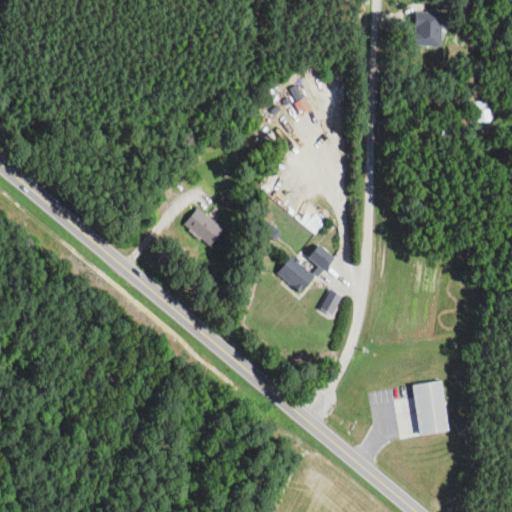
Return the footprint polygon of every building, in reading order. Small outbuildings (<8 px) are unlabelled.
[(444,47),(444,19),(414,19),(414,47),(444,47)] [(289,89),(296,101),(302,97),(296,86),(289,89)] [(491,121),(490,101),(472,101),(472,122),(491,121)] [(183,223),(208,247),(224,231),(198,207),(183,223)] [(325,271),(335,258),(319,244),(308,258),(325,271)] [(316,278),(292,256),(278,272),(301,294),(316,278)] [(342,294),(327,289),(319,309),(334,315),(342,294)] [(413,386),(419,435),(448,432),(442,382),(413,386)]
